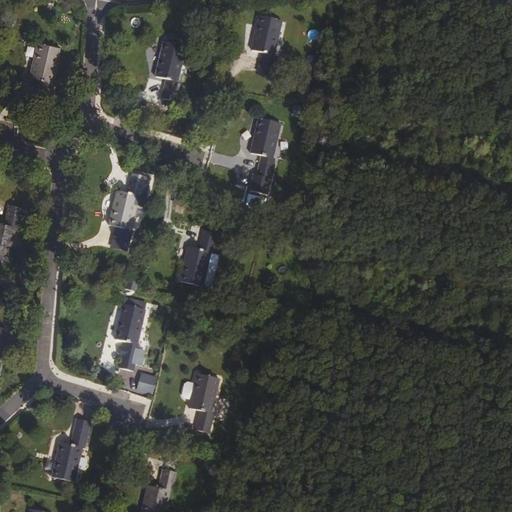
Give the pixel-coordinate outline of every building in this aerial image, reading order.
[(281,21),(259,16),(251,51),(262,53),(259,66),(273,69),(276,56),(273,56),(281,21)] [(59,48),(37,43),(29,78),(39,81),(36,93),(51,96),(54,83),(51,83),(59,48)] [(185,48),(163,43),(155,78),(165,80),(162,92),(161,99),(175,102),(176,96),(179,83),(177,82),(179,72),(185,48)] [(259,66),(257,73),(271,76),(273,69),(259,66)] [(49,103),(51,96),(36,93),(35,99),(49,103)] [(280,124),(258,120),(250,154),(260,157),(258,169),(272,172),(275,159),(272,159),(280,124)] [(503,159),(511,161),(511,154),(505,153),(503,159)] [(258,169),(256,176),(270,179),(272,172),(258,169)] [(131,174),(126,194),(116,192),(108,226),(116,228),(112,243),(128,247),(132,231),(130,231),(136,207),(143,209),(146,199),(145,198),(149,179),(131,174)] [(0,260),(7,262),(15,228),(17,229),(22,209),(8,206),(6,213),(3,225),(0,224),(0,260)] [(202,231),(201,238),(215,241),(216,234),(202,231)] [(179,283),(202,287),(209,253),(212,254),(215,241),(201,238),(198,250),(187,248),(179,283)] [(126,253),(128,247),(112,243),(111,249),(126,253)] [(212,254),(209,253),(202,288),(211,290),(219,255),(212,254)] [(145,310),(122,306),(115,340),(125,342),(121,364),(135,367),(140,345),(137,345),(145,310)] [(134,373),(135,367),(121,364),(119,370),(134,373)] [(219,380),(197,374),(189,409),(199,411),(195,431),(209,434),(214,414),(211,414),(219,380)] [(155,381),(142,378),(138,392),(152,396),(155,381)] [(52,477),(74,483),(82,448),(85,449),(91,422),(77,419),(71,445),(60,443),(52,477)] [(140,511),(164,511),(169,491),(172,492),(177,471),(179,464),(165,461),(163,467),(158,488),(147,486),(140,511)]
